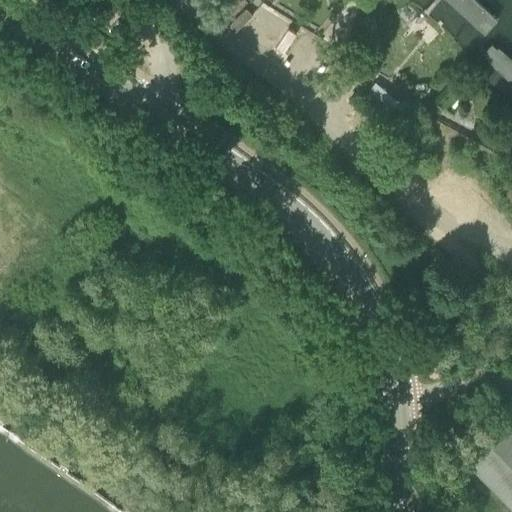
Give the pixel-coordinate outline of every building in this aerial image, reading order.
[(499,17),(480,0),(447,0),(484,33),(499,17)] [(511,53),(494,37),(482,52),(511,78),(511,53)] [(375,78),(362,96),(386,114),(399,96),(375,78)] [(511,502),(511,419),(469,459),(511,502)] [(309,457),(326,466),(334,452),(317,443),(309,457)]
